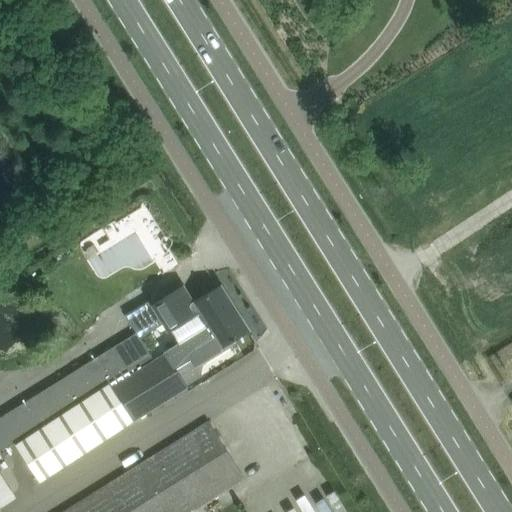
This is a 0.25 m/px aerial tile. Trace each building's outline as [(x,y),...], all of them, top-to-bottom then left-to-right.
[(127,316),(126,317),(137,334),(140,339),(141,339),(166,323),(179,343),(180,344),(205,327),(235,308),(221,286),(218,288),(195,303),(192,299),(189,301),(181,290),(185,287),(184,286),(156,304),(153,300),(152,300),(153,301),(127,317),(127,316)] [(179,343),(164,353),(165,355),(174,368),(175,367),(193,356),(197,363),(219,350),(232,341),(233,342),(236,340),(235,339),(249,330),(235,308),(205,327),(180,344),(179,343)] [(137,334),(116,347),(131,371),(153,358),(141,339),(140,339),(137,334)] [(0,420),(0,453),(15,444),(131,371),(116,347),(0,420)] [(131,371),(15,444),(25,459),(42,484),(134,422),(168,401),(189,388),(187,385),(175,367),(174,368),(165,355),(155,361),(153,358),(131,371)] [(68,511),(193,511),(246,479),(210,422),(68,511)]
